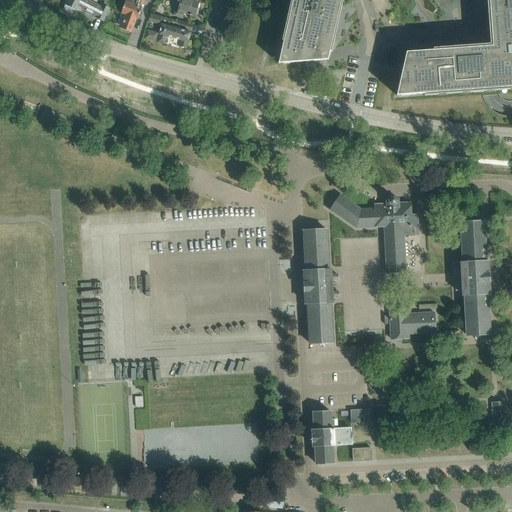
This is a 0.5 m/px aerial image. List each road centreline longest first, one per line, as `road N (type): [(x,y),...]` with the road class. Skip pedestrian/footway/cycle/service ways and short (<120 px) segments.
road 1 (residential): [(511,138),(353,115),(207,78)]
road 2 (unknown): [(102,46),(96,67),(105,81),(301,125)]
road 3 (unknown): [(301,125),(376,147),(511,163)]
road 4 (residential): [(207,78),(119,53),(24,9)]
